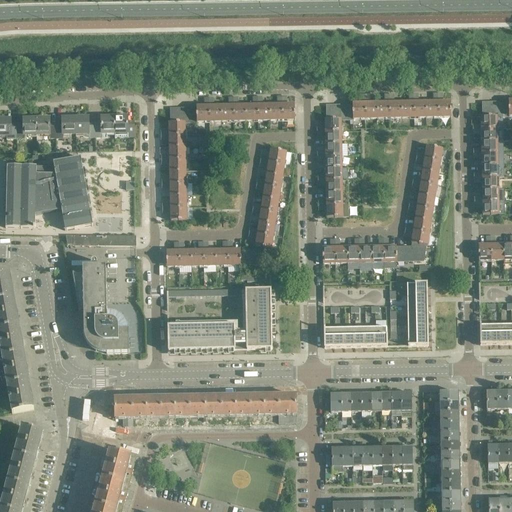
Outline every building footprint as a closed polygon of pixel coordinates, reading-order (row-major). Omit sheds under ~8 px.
[(414,119),(414,101),(412,101),(412,103),(401,103),(402,119),(414,119)] [(426,119),(426,103),(416,103),(416,101),(414,101),(414,119),(426,119)] [(438,119),(438,101),(436,101),(436,103),(426,103),(426,119),(438,119)] [(451,118),(450,102),(440,102),(440,101),(438,101),(438,119),(451,118)] [(365,120),(365,102),(363,102),(363,104),(352,104),(352,106),(353,121),(353,120),(365,120)] [(377,120),(377,104),(367,104),(367,102),(365,102),(365,120),(377,120)] [(390,120),(389,102),(387,102),(387,103),(377,104),(377,120),(390,120)] [(402,119),(401,103),(391,103),(391,102),(389,102),(390,120),(402,119)] [(258,122),(258,104),(255,104),(255,106),(246,106),(246,122),(258,122)] [(270,122),(270,106),(260,106),(260,104),(258,104),(258,122),(270,122)] [(282,122),(282,104),(280,104),(280,105),(270,106),(270,122),(282,122)] [(295,121),(294,105),(284,105),(284,104),(282,104),(282,122),(295,121)] [(209,123),(209,105),(207,105),(207,107),(196,107),(197,109),(197,124),(197,123),(209,123)] [(222,123),(221,107),(211,107),(211,105),(209,105),(209,123),(222,123)] [(234,123),(233,105),(231,105),(231,106),(221,107),(222,123),(234,123)] [(246,122),(246,106),(235,106),(235,105),(233,105),(234,123),(246,122)] [(497,130),(497,118),(497,117),(496,117),(490,117),(483,118),(481,118),(481,128),(479,128),(479,130),(497,130)] [(115,134),(114,118),(101,118),(101,123),(101,135),(102,135),(115,134)] [(128,134),(127,123),(127,118),(114,118),(115,134),(127,134),(128,134)] [(50,136),(50,124),(50,119),(37,120),(37,136),(49,136),(50,136)] [(76,135),(75,119),(62,119),(62,124),(63,135),(76,135)] [(89,135),(89,123),(88,119),(75,119),(76,135),(88,135),(89,135)] [(11,136),(11,125),(11,120),(0,120),(0,136),(11,136)] [(37,136),(37,120),(23,120),(24,125),(24,136),(37,136)] [(341,133),(341,121),(341,120),(340,120),(334,120),(327,121),(325,121),(325,131),(323,131),(323,133),(341,133)] [(185,136),(185,124),(184,124),(178,124),(171,124),(169,124),(169,134),(167,134),(167,136),(185,136)] [(497,142),(497,130),(479,130),(479,133),(481,133),(481,142),(497,142)] [(341,145),(341,133),(323,133),(323,135),(325,135),(325,145),(341,145)] [(185,148),(185,136),(167,136),(167,139),(169,138),(169,148),(185,148)] [(497,154),(497,142),(481,142),(481,152),(479,152),(479,154),(497,154)] [(342,157),(341,145),(325,145),(325,155),(324,155),(324,157),(342,157)] [(441,162),(442,150),(426,147),(425,158),(423,158),(423,160),(441,162)] [(186,160),(185,148),(169,148),(169,158),(168,158),(168,161),(186,160)] [(285,166),(287,153),(270,151),(269,161),(267,161),(267,163),(285,166)] [(498,166),(497,154),(479,154),(479,157),(481,157),(482,167),(498,166)] [(342,170),(342,157),(324,157),(324,160),(326,160),(326,170),(342,170)] [(89,205),(88,200),(88,199),(87,194),(87,191),(86,186),(85,185),(85,180),(84,178),(83,173),(83,172),(82,167),(82,163),(81,158),(78,159),(53,163),(53,168),(37,167),(7,167),(5,229),(35,229),(35,216),(61,211),(63,218),(68,217),(72,216),(90,213),(89,208),(89,205)] [(186,172),(186,160),(168,161),(168,163),(170,163),(170,173),(186,172)] [(439,174),(441,162),(423,160),(422,162),(424,162),(423,172),(439,174)] [(283,178),(285,166),(267,163),(266,165),(268,165),(267,175),(283,178)] [(498,178),(498,166),(482,167),(482,176),(480,176),(480,179),(498,178)] [(349,173),(349,170),(342,170),(326,170),(326,180),(324,180),(324,182),(349,182),(349,173)] [(186,185),(186,172),(170,173),(170,183),(168,183),(168,185),(186,185)] [(437,186),(439,174),(423,172),(421,182),(419,182),(419,184),(437,186)] [(281,190),(283,178),(267,175),(265,185),(263,185),(263,187),(281,190)] [(498,191),(498,178),(480,179),(480,181),(482,181),(482,191),(498,191)] [(349,194),(349,182),(324,182),(324,184),(326,184),(326,194),(349,194)] [(435,198),(437,186),(419,184),(419,186),(421,186),(419,196),(435,198)] [(186,197),(186,185),(168,185),(168,187),(170,187),(170,197),(186,197)] [(279,202),(281,190),(263,187),(262,189),(264,189),(263,199),(279,202)] [(498,203),(498,191),(482,191),(482,201),(480,201),(480,203),(498,203)] [(349,206),(349,194),(326,194),(326,204),(325,204),(325,206),(349,206)] [(433,210),(435,198),(419,196),(417,206),(415,206),(415,208),(433,210)] [(187,209),(186,197),(170,197),(170,207),(169,207),(169,209),(187,209)] [(277,214),(279,202),(263,199),(261,209),(259,209),(259,211),(277,214)] [(499,215),(498,203),(480,203),(480,205),(482,205),(483,216),(499,215)] [(348,218),(349,206),(325,206),(325,208),(326,208),(327,219),(348,218)] [(431,223),(433,210),(415,208),(415,210),(417,210),(415,220),(431,223)] [(187,221),(187,209),(169,209),(169,211),(170,211),(171,222),(187,221)] [(275,226),(277,214),(259,211),(259,213),(261,213),(259,223),(275,226)] [(429,234),(431,223),(415,220),(414,230),(412,230),(411,232),(429,234)] [(273,238),(275,226),(259,223),(258,233),(256,233),(255,235),(273,238)] [(427,247),(429,234),(411,232),(411,234),(413,234),(411,244),(412,245),(425,247),(427,247)] [(271,250),(273,238),(255,235),(255,237),(257,237),(255,247),(256,248),(269,250),(271,250)] [(96,246),(96,237),(66,237),(67,246),(96,246)] [(136,246),(136,237),(96,237),(96,246),(136,246)] [(491,262),(491,244),(489,244),(489,246),(478,246),(479,262),(491,262)] [(503,262),(503,245),(493,246),(493,244),(491,244),(491,262),(503,262)] [(423,262),(425,247),(412,245),(412,248),(396,248),(397,262),(408,262),(423,262)] [(511,261),(511,245),(503,245),(503,262),(511,261)] [(360,264),(359,246),(357,246),(357,248),(347,248),(347,265),(360,264)] [(372,264),(372,248),(361,248),(361,246),(359,246),(360,264),(372,264)] [(384,264),(384,246),(382,246),(382,248),(372,248),(372,264),(384,264)] [(397,264),(397,262),(396,248),(386,248),(386,246),(384,246),(384,264),(397,264)] [(335,265),(335,247),(333,247),(333,249),(323,249),(323,265),(335,265)] [(347,265),(347,248),(337,249),(337,247),(335,247),(335,265),(347,265)] [(267,265),(269,250),(256,248),(255,251),(240,252),(240,265),(253,265),(267,265)] [(204,268),(203,249),(201,249),(201,251),(191,252),(191,268),(204,268)] [(216,267),(215,251),(205,251),(205,249),(203,249),(204,268),(216,267)] [(228,267),(228,249),(225,249),(226,251),(215,251),(216,267),(228,267)] [(240,267),(240,265),(240,252),(240,251),(230,251),(230,249),(228,249),(228,267),(240,267)] [(179,268),(179,250),(177,250),(177,252),(167,252),(167,268),(179,268)] [(191,268),(191,252),(181,252),(181,250),(179,250),(179,268),(191,268)] [(107,311),(106,267),(97,267),(97,263),(97,262),(96,262),(96,261),(95,261),(94,261),(93,261),(92,261),(92,262),(91,263),(91,264),(91,267),(83,267),(83,275),(74,275),(73,275),(79,312),(81,312),(80,311),(84,311),(84,333),(84,335),(85,338),(85,339),(86,341),(87,343),(89,345),(90,347),(92,349),(94,351),(96,352),(99,353),(100,354),(103,354),(104,354),(106,355),(129,354),(129,331),(128,331),(128,330),(128,329),(128,327),(127,326),(127,325),(127,323),(126,323),(126,321),(125,319),(124,318),(123,317),(121,315),(120,314),(118,313),(116,312),(115,312),(114,311),(112,311),(110,311),(108,311),(107,311)] [(0,302),(13,300),(10,284),(8,272),(0,273),(0,302)] [(407,285),(407,296),(426,296),(426,285),(407,285)] [(168,328),(169,352),(235,351),(235,350),(247,350),(247,351),(272,350),(270,291),(251,292),(246,292),(247,335),(234,335),(234,326),(168,328)] [(407,296),(407,306),(426,306),(426,296),(407,296)] [(0,330),(18,328),(15,312),(13,300),(0,302),(0,330)] [(407,306),(407,316),(427,316),(426,306),(407,306)] [(407,316),(407,327),(427,326),(427,316),(407,316)] [(407,327),(408,337),(427,336),(427,326),(407,327)] [(480,327),(480,346),(491,346),(491,326),(480,327)] [(491,326),(491,346),(501,346),(501,326),(491,326)] [(501,326),(501,346),(511,345),(511,326),(501,326)] [(23,355),(20,339),(18,328),(0,330),(0,345),(2,359),(23,355)] [(335,330),(335,349),(345,349),(345,329),(335,330)] [(345,329),(345,349),(355,349),(355,329),(345,329)] [(355,329),(355,349),(365,348),(365,329),(355,329)] [(365,329),(365,348),(376,348),(375,329),(365,329)] [(375,329),(376,348),(386,348),(386,341),(386,337),(386,333),(386,329),(375,329)] [(324,330),(324,349),(335,349),(335,330),(324,330)] [(408,337),(408,348),(427,347),(427,336),(408,337)] [(28,383),(25,367),(23,355),(2,359),(7,387),(28,383)] [(33,411),(30,394),(28,383),(7,387),(12,415),(33,411)] [(497,411),(497,392),(486,393),(487,411),(497,411)] [(507,410),(507,392),(497,392),(497,411),(507,410)] [(458,403),(458,393),(440,393),(440,404),(458,403)] [(381,413),(381,394),(371,395),(371,413),(381,413)] [(391,413),(391,394),(381,394),(381,413),(391,413)] [(401,412),(401,394),(391,394),(391,413),(401,412)] [(412,412),(411,394),(401,394),(401,412),(412,412)] [(341,414),(341,395),(330,395),(331,414),(341,414)] [(351,413),(351,395),(341,395),(341,414),(351,413)] [(361,413),(361,395),(351,395),(351,413),(361,413)] [(371,413),(371,395),(361,395),(361,413),(371,413)] [(458,413),(458,408),(458,403),(440,404),(440,414),(458,413)] [(459,423),(458,413),(440,414),(440,424),(459,423)] [(459,433),(459,423),(440,424),(441,434),(459,433)] [(35,462),(40,443),(42,434),(22,428),(15,456),(35,462)] [(459,443),(459,433),(441,434),(441,444),(459,443)] [(459,453),(459,443),(441,444),(441,454),(459,453)] [(508,465),(508,446),(498,447),(498,465),(508,465)] [(498,465),(498,447),(487,447),(488,465),(498,465)] [(402,467),(402,448),(392,449),(392,467),(402,467)] [(413,466),(412,448),(402,448),(402,467),(413,466)] [(352,468),(352,449),(342,450),(342,468),(352,468)] [(362,467),(362,449),(352,449),(352,468),(362,467)] [(372,467),(372,449),(362,449),(362,467),(372,467)] [(382,467),(382,449),(372,449),(372,467),(382,467)] [(392,467),(392,449),(382,449),(382,467),(392,467)] [(117,511),(130,455),(107,450),(93,511),(117,511)] [(342,468),(342,450),(331,450),(332,468),(342,468)] [(459,463),(459,453),(441,454),(441,464),(459,463)] [(28,489),(32,470),(35,462),(15,456),(8,483),(28,489)] [(460,473),(459,463),(441,464),(441,474),(460,473)] [(460,483),(460,473),(441,474),(442,484),(460,483)] [(7,511),(21,511),(25,497),(28,489),(8,483),(0,510),(7,511)] [(460,493),(460,483),(442,484),(442,494),(460,493)] [(460,503),(460,493),(442,494),(442,504),(460,503)] [(499,511),(499,501),(488,501),(488,511),(499,511)] [(509,511),(509,501),(499,501),(499,511),(509,511)] [(373,511),(373,503),(363,504),(363,511),(373,511)] [(383,511),(383,503),(373,503),(373,511),(383,511)] [(393,511),(393,503),(383,503),(383,511),(393,511)] [(403,511),(403,503),(393,503),(393,511),(403,511)] [(413,511),(413,503),(403,503),(403,511),(413,511)] [(460,511),(460,503),(442,504),(442,511),(460,511)]
